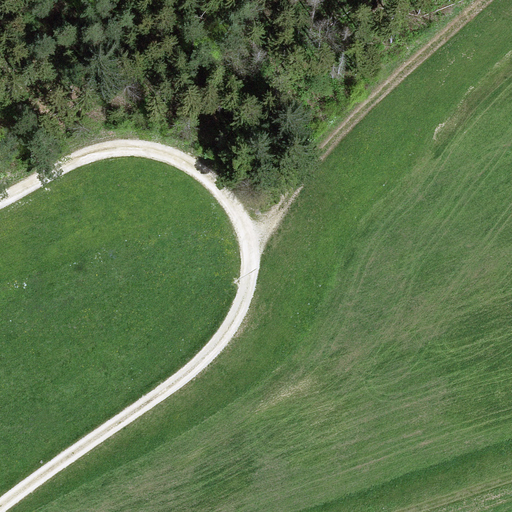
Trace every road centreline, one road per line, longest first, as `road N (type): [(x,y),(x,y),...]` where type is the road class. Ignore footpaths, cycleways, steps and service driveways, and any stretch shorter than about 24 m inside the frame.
road 1 (track): [(0,508),(188,371),(226,331),(249,286),(252,231),(210,173),(166,147),(109,145),(0,195)]
road 2 (track): [(252,231),(425,42),(487,0)]
road 3 (track): [(377,511),(511,470)]
